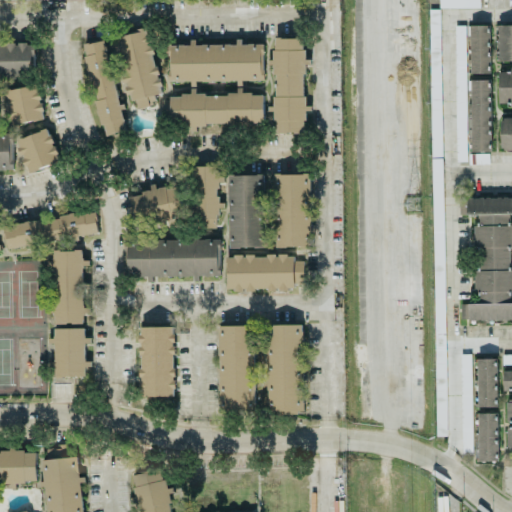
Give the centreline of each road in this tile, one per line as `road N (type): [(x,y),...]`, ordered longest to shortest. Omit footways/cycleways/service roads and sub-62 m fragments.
road 1 (residential): [(108,420),(211,440),(327,439)]
road 2 (residential): [(327,439),(419,451),(503,511)]
